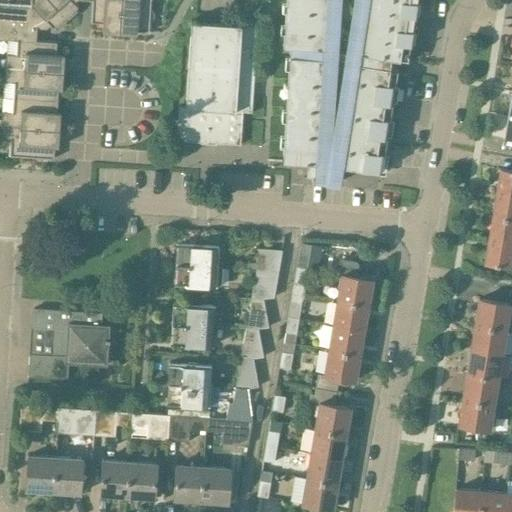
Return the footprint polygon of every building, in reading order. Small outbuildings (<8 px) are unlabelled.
[(0,39),(17,41),(17,40),(36,41),(37,28),(45,29),(50,25),(53,29),(55,28),(57,30),(68,21),(49,0),(30,0),(30,5),(0,2),(0,39)] [(71,0),(84,0),(92,0),(93,1),(92,0),(49,0),(68,21),(78,12),(76,9),(78,7),(71,0)] [(92,0),(93,1),(92,0),(91,23),(111,24),(111,29),(120,30),(121,0),(92,0)] [(121,0),(120,30),(149,32),(150,21),(153,20),(154,18),(154,15),(153,12),(151,10),(151,0),(121,0)] [(287,0),(284,47),(291,47),(282,162),(314,164),(313,171),(313,179),(342,182),(345,167),(378,172),(381,155),(385,155),(400,60),(408,61),(417,0),(287,0)] [(216,143),(241,145),(243,112),(252,113),(256,48),(257,26),(191,22),(186,107),(179,107),(176,141),(201,142),(201,143),(216,144),(216,143)] [(6,54),(5,68),(60,72),(60,63),(55,63),(57,42),(36,41),(17,40),(17,41),(16,55),(6,54)] [(14,83),(13,98),(58,101),(60,72),(5,68),(4,82),(14,83)] [(2,112),(1,126),(56,129),(58,101),(13,98),(12,113),(2,112)] [(56,129),(1,126),(0,140),(10,140),(9,156),(32,158),(34,160),(36,162),(39,162),(42,161),(43,158),(54,159),(56,129)] [(497,194),(511,195),(511,171),(501,169),(497,194)] [(511,195),(497,194),(494,217),(511,220),(511,195)] [(511,220),(494,217),(490,241),(511,244),(511,220)] [(511,259),(511,244),(490,241),(486,265),(510,269),(511,259)] [(176,263),(217,266),(218,245),(177,243),(176,263)] [(300,243),(294,282),(306,284),(308,269),(310,270),(312,254),(313,254),(315,245),(300,243)] [(256,270),(279,272),(282,251),(256,248),(257,267),(256,270)] [(372,281),(356,278),(358,265),(356,261),(342,259),(338,261),(336,273),(339,276),(342,277),(337,301),(368,306),(372,281)] [(176,263),(175,283),(221,285),(222,266),(217,266),(176,263)] [(251,298),(264,299),(274,297),(279,272),(256,270),(251,298)] [(246,328),(259,329),(268,327),(264,299),(251,298),(246,328)] [(476,326),(507,331),(511,305),(480,300),(476,326)] [(333,326),(364,331),(368,306),(337,301),(333,326)] [(301,304),(290,302),(287,318),(298,320),(301,304)] [(172,323),(214,326),(215,306),(173,303),(172,323)] [(67,379),(68,363),(106,365),(109,325),(101,324),(102,312),(34,308),(29,376),(67,379)] [(283,343),(294,345),(298,320),(287,318),(283,343)] [(214,326),(172,323),(171,343),(212,346),(214,326)] [(329,350),(359,356),(364,331),(333,326),(329,350)] [(507,331),(476,326),(472,350),(503,356),(507,331)] [(241,358),(254,359),(264,357),(259,329),(246,328),(241,358)] [(279,368),(290,370),(294,345),(283,343),(279,368)] [(359,356),(329,350),(324,375),(355,381),(359,356)] [(503,356),(472,350),(467,375),(499,381),(503,356)] [(236,387),(249,388),(258,387),(254,359),(241,358),(236,387)] [(168,383),(209,386),(211,365),(169,363),(168,383)] [(499,381),(467,375),(463,400),(494,405),(499,381)] [(209,386),(168,383),(167,403),(208,406),(209,386)] [(249,388),(236,387),(233,403),(228,402),(227,419),(253,421),(248,389),(249,388)] [(274,395),(272,411),(283,412),(285,397),(274,395)] [(494,405),(463,400),(459,426),(490,431),(494,405)] [(315,428),(346,434),(351,408),(319,403),(315,428)] [(42,420),(58,421),(59,409),(22,406),(20,430),(41,432),(42,420)] [(96,411),(59,409),(58,421),(74,422),(73,434),(94,435),(96,411)] [(96,411),(94,435),(115,437),(116,425),(132,426),(133,413),(96,411)] [(133,413),(132,426),(147,428),(147,439),(168,440),(170,416),(133,413)] [(170,416),(168,440),(189,442),(190,430),(205,431),(206,418),(170,416)] [(206,418),(205,431),(221,432),(221,443),(248,445),(253,421),(227,419),(206,418)] [(281,422),(269,420),(265,445),(277,447),(281,422)] [(310,453),(342,458),(346,434),(315,428),(310,453)] [(263,461),(274,463),(277,447),(265,445),(263,461)] [(475,448),(459,447),(458,460),(474,461),(475,448)] [(494,451),(493,462),(509,463),(510,452),(494,451)] [(306,478),(338,483),(342,458),(310,453),(306,478)] [(54,492),(56,457),(29,455),(27,490),(54,492)] [(56,457),(54,492),(80,494),(82,459),(56,457)] [(128,497),(130,462),(102,460),(100,495),(128,497)] [(130,462),(128,497),(154,498),(157,464),(130,462)] [(201,501),(203,466),(177,465),(175,499),(201,501)] [(203,466),(201,501),(229,503),(231,468),(203,466)] [(257,496),(268,498),(271,482),(272,472),(262,470),(260,480),(257,496)] [(338,483),(306,478),(302,503),(333,508),(338,483)] [(479,511),(481,491),(455,489),(452,511),(479,511)] [(481,491),(479,511),(504,511),(506,494),(481,491)]
